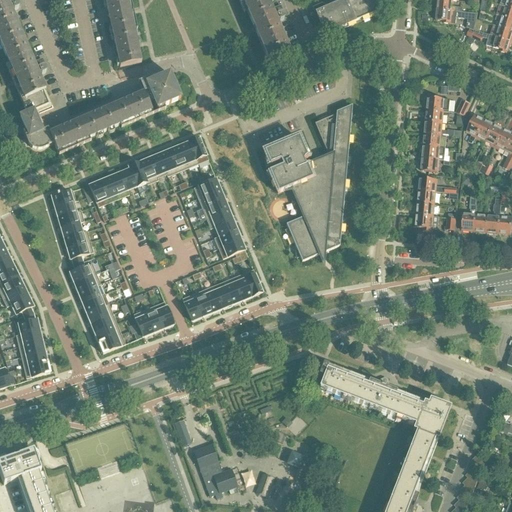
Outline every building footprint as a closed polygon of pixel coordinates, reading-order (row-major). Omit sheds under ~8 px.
[(0,0),(0,44),(29,113),(32,119),(36,117),(53,110),(39,77),(45,75),(45,74),(46,74),(46,73),(46,72),(47,71),(46,71),(46,70),(46,69),(45,69),(44,68),(42,68),(42,69),(40,64),(34,66),(11,13),(17,10),(18,10),(18,9),(19,9),(19,8),(19,7),(19,6),(18,5),(17,4),(16,4),(15,4),(12,0),(7,2),(6,0),(0,0)] [(104,0),(115,46),(120,68),(141,63),(127,0),(104,0)] [(277,23),(283,21),(283,20),(284,20),(284,19),(284,18),(284,17),(284,16),(283,16),(283,15),(282,15),(281,15),(280,15),(278,10),(272,13),(266,0),(241,0),(247,12),(268,62),(289,53),(277,23)] [(315,15),(316,14),(325,35),(383,10),(379,0),(348,0),(327,9),(324,4),(314,8),(314,9),(313,9),(315,15)] [(511,0),(501,0),(507,2),(506,8),(511,9),(511,0)] [(452,2),(438,1),(437,11),(462,14),(462,13),(463,9),(457,8),(452,8),(452,2)] [(511,9),(506,8),(500,6),(496,16),(497,17),(511,21),(511,9)] [(456,20),(468,21),(467,29),(474,32),(474,31),(475,26),(476,21),(477,15),(462,13),(462,14),(437,11),(436,21),(443,22),(443,24),(455,26),(456,20)] [(511,21),(497,17),(496,16),(495,21),(500,22),(498,28),(511,32),(511,21)] [(482,23),(479,22),(476,21),(475,26),(474,31),(479,33),(482,23)] [(493,26),(490,36),(510,42),(511,36),(511,32),(498,28),(493,26)] [(474,32),(473,33),(482,37),(488,40),(490,36),(480,33),(479,33),(474,31),(474,32)] [(473,33),(471,39),(475,41),(480,43),(482,37),(473,33)] [(510,42),(490,36),(488,40),(487,46),(501,50),(500,52),(507,54),(510,42)] [(470,38),(467,44),(470,46),(475,41),(471,39),(470,38)] [(48,129),(42,132),(40,127),(29,132),(31,136),(28,137),(30,143),(29,143),(29,144),(30,146),(32,147),(33,148),(34,149),(36,149),(38,150),(39,150),(41,149),(42,149),(53,144),(57,153),(180,100),(169,75),(152,79),(138,84),(143,94),(50,135),(48,129)] [(443,114),(448,114),(454,114),(454,113),(449,113),(450,101),(445,101),(445,102),(428,100),(427,112),(443,114)] [(462,102),(456,114),(464,118),(470,106),(462,102)] [(327,154),(329,154),(329,157),(346,158),(350,110),(315,124),(327,154)] [(443,114),(427,112),(426,124),(442,126),(443,114)] [(40,127),(36,117),(32,119),(29,113),(19,118),(25,133),(29,132),(40,127)] [(468,144),(472,146),(476,140),(477,140),(485,122),(475,117),(473,121),(467,118),(466,125),(470,127),(467,133),(473,135),(468,144)] [(477,140),(480,142),(481,140),(487,142),(494,126),(485,122),(477,140)] [(447,138),(452,139),(452,138),(460,139),(460,133),(454,133),(454,132),(448,131),(447,132),(442,132),(442,126),(426,124),(424,136),(447,138)] [(487,142),(492,145),(490,147),(494,149),(504,131),(494,126),(487,142)] [(494,149),(499,151),(500,149),(505,152),(511,137),(511,134),(504,131),(494,149)] [(440,149),(446,150),(447,138),(424,136),(423,148),(440,149)] [(509,156),(503,170),(510,173),(511,169),(511,137),(505,152),(510,154),(509,156)] [(199,139),(189,144),(196,162),(198,166),(208,162),(199,139)] [(291,189),(303,219),(286,226),(302,263),(340,247),(339,247),(347,158),(346,158),(329,157),(322,160),(321,158),(314,160),(315,163),(305,167),(303,162),(307,160),(298,139),(264,154),(269,168),(280,163),(282,168),(268,174),(277,195),(291,189)] [(196,162),(189,144),(179,148),(186,166),(196,162)] [(186,166),(179,148),(169,152),(176,170),(186,166)] [(439,162),(444,162),(446,150),(440,149),(423,148),(422,160),(439,162)] [(176,170),(169,152),(159,156),(166,174),(176,170)] [(166,174),(159,156),(149,160),(156,178),(166,174)] [(156,178),(149,160),(139,164),(146,182),(156,178)] [(439,162),(422,160),(421,172),(437,173),(438,166),(449,167),(450,162),(444,162),(439,162)] [(146,182),(139,164),(129,168),(130,170),(137,189),(147,184),(146,182)] [(471,167),(465,165),(462,171),(468,173),(471,167)] [(475,173),(481,176),(482,175),(486,177),(490,169),(486,167),(484,170),(477,167),(475,173)] [(137,189),(130,170),(120,175),(127,193),(137,189)] [(127,193),(120,175),(110,179),(117,197),(127,193)] [(117,197),(110,179),(100,183),(107,201),(117,197)] [(435,194),(449,195),(456,196),(456,195),(456,190),(436,188),(437,182),(420,180),(419,192),(435,194)] [(198,188),(202,199),(220,191),(216,181),(198,188)] [(96,205),(107,201),(100,183),(89,187),(96,205)] [(225,201),(220,191),(202,199),(206,209),(225,201)] [(435,194),(419,192),(418,205),(434,207),(435,194)] [(54,209),(73,204),(70,193),(51,198),(54,209)] [(470,216),(464,215),(462,232),(474,233),(476,216),(477,198),(470,198),(469,210),(470,211),(470,216)] [(229,211),(225,201),(206,209),(211,219),(229,211)] [(498,235),(500,207),(501,201),(496,201),(495,205),(494,207),(493,213),(494,214),(494,218),(488,217),(486,234),(498,235)] [(76,214),(73,204),(54,209),(58,220),(76,214)] [(434,207),(418,205),(416,217),(433,219),(434,207)] [(505,207),(500,207),(498,235),(510,236),(511,219),(504,219),(505,207)] [(233,221),(229,211),(211,219),(215,229),(233,221)] [(79,224),(76,214),(58,220),(61,230),(79,224)] [(476,216),(474,233),(486,234),(488,217),(476,216)] [(433,219),(416,217),(415,229),(422,230),(422,232),(427,233),(428,230),(432,230),(433,219)] [(449,220),(448,220),(447,232),(455,232),(456,221),(455,221),(449,220)] [(237,231),(233,221),(215,229),(219,239),(237,231)] [(82,235),(79,224),(61,230),(64,240),(82,235)] [(241,241),(237,231),(219,239),(223,249),(241,241)] [(86,245),(82,235),(64,240),(67,251),(86,245)] [(245,252),(241,241),(223,249),(227,259),(245,252)] [(86,245),(67,251),(70,261),(72,261),(73,267),(83,264),(81,258),(89,256),(86,245)] [(0,263),(9,259),(5,249),(0,251),(0,263)] [(0,275),(14,269),(9,259),(0,263),(0,275)] [(85,268),(83,264),(73,267),(76,272),(70,275),(74,285),(92,278),(88,267),(85,268)] [(0,287),(19,278),(14,269),(0,275),(0,287)] [(245,280),(252,298),(263,294),(253,272),(243,276),(245,280)] [(24,288),(19,278),(0,287),(0,295),(2,299),(24,288)] [(96,288),(92,278),(74,285),(78,295),(96,288)] [(252,298),(245,280),(235,284),(242,303),(252,298)] [(242,303),(235,284),(225,289),(232,307),(242,303)] [(28,298),(24,288),(2,299),(7,308),(11,306),(28,298)] [(100,298),(96,288),(78,295),(82,305),(100,298)] [(232,307),(225,289),(215,293),(222,311),(232,307)] [(222,311),(215,293),(205,297),(212,315),(222,311)] [(212,315),(205,297),(195,301),(202,319),(212,315)] [(28,298),(11,306),(16,316),(22,314),(24,318),(33,315),(31,309),(33,308),(28,298)] [(104,308),(100,298),(82,305),(86,315),(104,308)] [(192,323),(202,319),(195,301),(184,305),(192,323)] [(108,318),(104,308),(86,315),(90,325),(108,318)] [(166,308),(156,313),(163,331),(174,326),(166,308)] [(163,331),(156,313),(146,317),(153,335),(163,331)] [(33,315),(24,318),(25,324),(18,326),(21,337),(40,332),(37,321),(35,322),(33,315)] [(153,335),(146,317),(135,321),(143,339),(153,335)] [(112,328),(108,318),(90,325),(94,335),(112,328)] [(117,338),(112,328),(94,335),(98,345),(117,338)] [(16,338),(19,348),(42,343),(40,332),(21,337),(16,338)] [(125,346),(121,336),(117,338),(98,345),(103,356),(125,346)] [(19,348),(21,359),(45,353),(42,343),(19,348)] [(24,370),(47,364),(45,353),(21,359),(24,370)] [(26,381),(50,375),(47,364),(24,370),(26,381)] [(368,410),(379,414),(415,428),(422,409),(326,372),(328,369),(322,366),(317,378),(323,380),(319,391),(368,410)] [(5,371),(0,372),(0,391),(10,388),(5,371)] [(416,435),(400,475),(394,492),(390,501),(385,511),(407,511),(435,441),(438,442),(451,410),(430,401),(428,406),(424,405),(422,409),(415,428),(413,434),(416,435)] [(127,424),(65,446),(76,477),(139,455),(127,424)] [(484,444),(480,455),(485,457),(489,445),(484,444)] [(220,475),(210,447),(191,454),(201,482),(211,479),(220,475)] [(35,451),(0,462),(0,478),(2,484),(19,478),(29,508),(35,506),(52,501),(35,451)] [(477,458),(472,463),(473,467),(480,475),(486,461),(477,458)] [(473,467),(469,471),(471,473),(478,481),(480,475),(473,467)] [(230,472),(220,475),(211,479),(219,501),(230,497),(229,492),(236,490),(230,472)] [(471,473),(467,478),(468,481),(475,488),(478,481),(471,473)] [(268,499),(274,480),(262,476),(255,495),(268,499)] [(468,481),(464,485),(466,487),(472,495),(475,488),(468,481)] [(461,493),(463,495),(469,502),(472,495),(466,487),(461,493)] [(458,500),(460,502),(467,509),(469,502),(463,495),(458,500)] [(455,508),(457,510),(459,511),(465,511),(467,509),(460,502),(455,508)]
